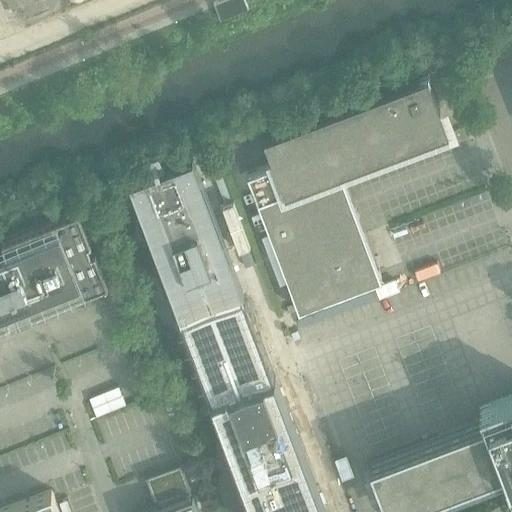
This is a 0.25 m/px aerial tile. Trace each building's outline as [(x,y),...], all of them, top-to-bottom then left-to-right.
[(245,0),(220,0),(214,3),(221,19),(248,8),(245,0)] [(431,82),(428,74),(419,77),(264,135),(274,163),(247,173),(299,309),(382,278),(341,170),(422,140),(441,132),(437,122),(440,121),(440,116),(439,111),(434,112),(433,109),(440,106),(431,82)] [(193,155),(130,179),(255,511),(315,511),(327,508),(318,484),(317,484),(275,373),(260,334),(255,319),(254,318),(247,299),(247,298),(193,155)] [(88,238),(91,237),(79,204),(2,235),(7,246),(0,249),(0,321),(11,317),(7,306),(12,304),(14,308),(24,304),(22,300),(27,298),(32,309),(108,278),(95,246),(92,247),(88,238)] [(119,386),(89,397),(97,416),(126,404),(119,386)] [(485,415),(370,458),(389,508),(504,465),(509,478),(511,476),(511,388),(480,400),(485,415)] [(158,505),(140,511),(199,511),(193,492),(192,493),(189,485),(190,485),(181,462),(146,476),(154,499),(155,498),(158,505)] [(59,511),(51,490),(0,509),(0,511),(59,511)]
